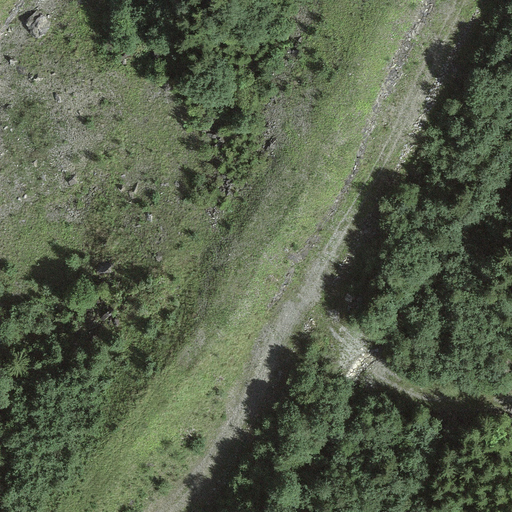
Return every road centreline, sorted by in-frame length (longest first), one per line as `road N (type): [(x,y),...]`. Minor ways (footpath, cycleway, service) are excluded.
road 1 (track): [(184,511),(466,0)]
road 2 (track): [(307,295),(363,361),(429,392),(511,400)]
